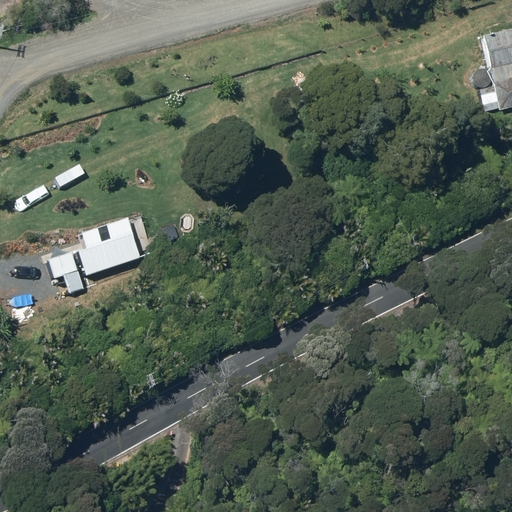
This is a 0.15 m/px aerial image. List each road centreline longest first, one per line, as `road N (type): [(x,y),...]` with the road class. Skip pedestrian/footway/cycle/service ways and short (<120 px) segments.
road 1 (unclassified): [(511,237),(0,497)]
road 2 (unclassified): [(0,62),(266,0)]
